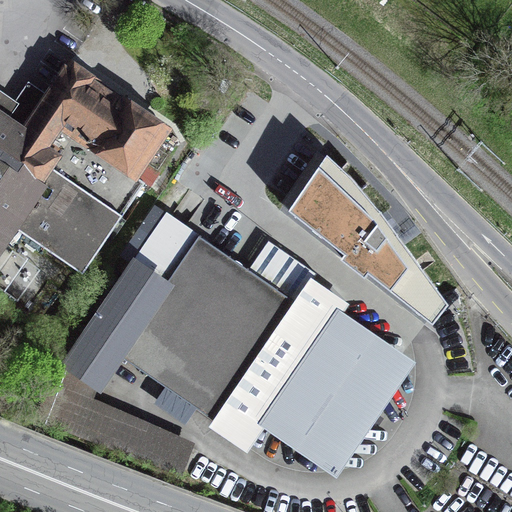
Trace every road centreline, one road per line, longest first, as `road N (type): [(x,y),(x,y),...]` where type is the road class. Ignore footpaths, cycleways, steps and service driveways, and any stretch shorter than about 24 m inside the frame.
road 1 (tertiary): [(352,117),(511,310)]
road 2 (tertiary): [(511,261),(352,117)]
road 3 (tertiary): [(352,117),(184,0)]
road 4 (secondary): [(0,459),(143,511)]
